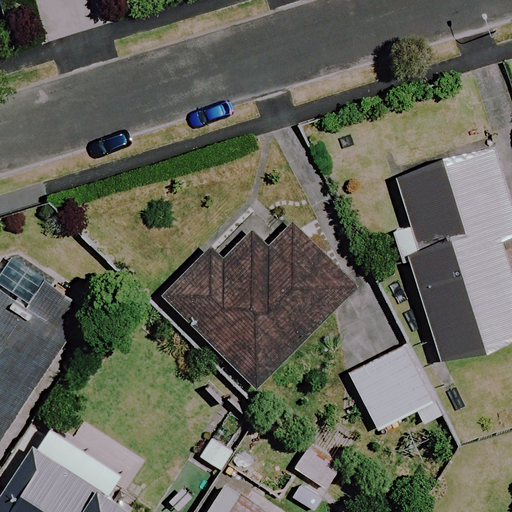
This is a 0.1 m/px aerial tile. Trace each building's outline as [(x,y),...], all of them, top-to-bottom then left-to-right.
[(511,235),(511,224),(488,149),(392,179),(414,250),(399,255),(434,363),(511,338),(511,300),(493,241),(511,235)] [(351,288),(285,222),(261,246),(244,230),(215,259),(203,247),(154,297),(248,391),(351,288)] [(18,313),(0,300),(0,434),(81,312),(37,284),(18,313)] [(436,416),(400,345),(342,373),(372,432),(412,412),(419,425),(436,416)] [(353,439),(322,419),(288,469),(319,489),(353,439)] [(113,511),(23,451),(0,485),(0,511),(113,511)] [(257,511),(232,495),(221,511),(257,511)]
